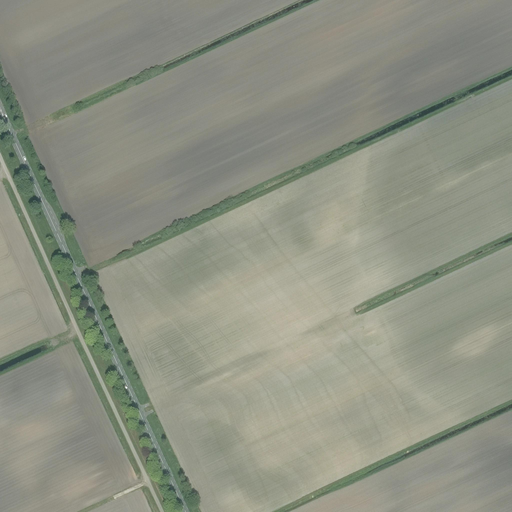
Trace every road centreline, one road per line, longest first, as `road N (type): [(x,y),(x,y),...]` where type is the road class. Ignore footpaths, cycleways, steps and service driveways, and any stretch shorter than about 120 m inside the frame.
road 1 (primary): [(184,511),(0,109)]
road 2 (unclassified): [(161,511),(0,158)]
